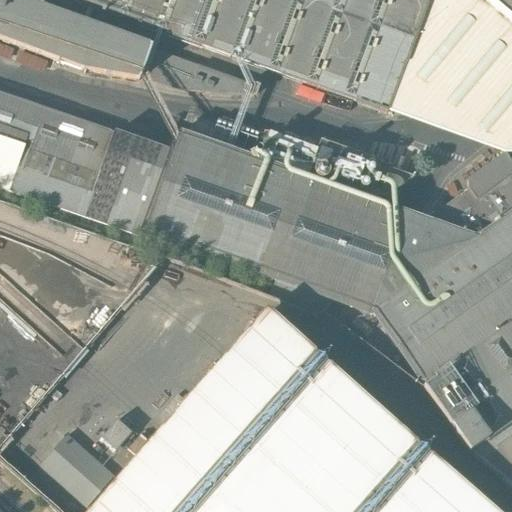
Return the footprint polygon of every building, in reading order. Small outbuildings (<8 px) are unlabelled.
[(73,0),(503,155),(511,154),(511,28),(477,0),(0,0),(0,40),(81,71),(138,81),(139,79),(170,88),(205,93),(244,96),(245,94),(254,97),(257,87),(31,6),(14,0),(5,0),(5,1),(3,0),(73,0)] [(511,0),(477,0),(511,28),(511,0)] [(511,167),(503,155),(465,180),(466,192),(424,221),(367,201),(375,200),(384,197),(391,194),(414,177),(272,128),(239,125),(238,129),(217,122),(216,124),(198,117),(190,138),(178,133),(170,155),(20,100),(0,96),(0,187),(140,238),(141,234),(273,282),(266,300),(316,318),(321,312),(420,388),(467,453),(472,457),(464,465),(485,483),(493,474),(511,490),(511,167)] [(0,296),(0,351),(4,347),(2,345),(9,337),(19,346),(35,327),(0,296)] [(488,511),(264,313),(230,352),(89,511),(488,511)] [(131,434),(117,421),(101,439),(115,452),(131,434)] [(108,479),(61,439),(37,467),(83,507),(108,479)]
